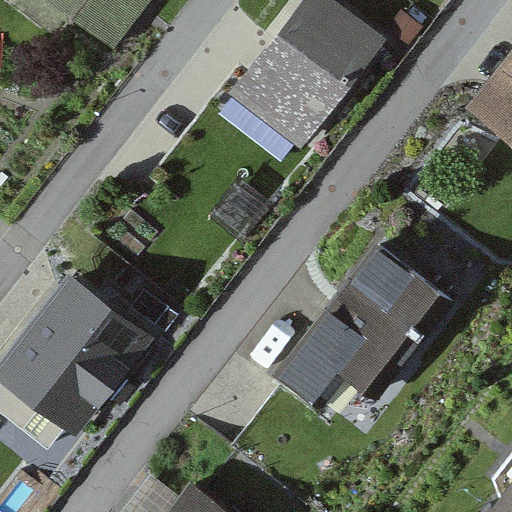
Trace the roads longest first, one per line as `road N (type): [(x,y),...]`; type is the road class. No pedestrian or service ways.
road 1 (residential): [(481,0),(80,511)]
road 2 (residential): [(0,277),(217,0)]
